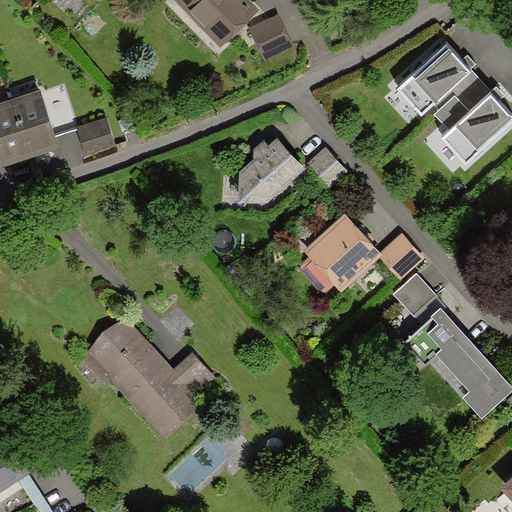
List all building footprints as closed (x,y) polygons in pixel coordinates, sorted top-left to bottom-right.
[(245,0),(181,0),(222,41),(255,10),(245,0)] [(293,44),(279,16),(252,30),(266,57),(293,44)] [(463,59),(448,41),(397,84),(422,114),(434,103),(440,110),(479,76),(471,67),(475,63),(468,55),(463,59)] [(492,89),(479,76),(440,110),(437,113),(450,128),(443,135),(466,161),(511,119),(511,112),(499,99),(505,94),(496,85),(492,89)] [(42,94),(16,103),(32,150),(58,141),(56,133),(42,94)] [(16,103),(0,107),(0,143),(3,154),(5,159),(32,150),(16,103)] [(117,144),(108,116),(78,126),(87,154),(117,144)] [(303,166),(279,140),(243,172),(241,197),(268,199),(303,166)] [(328,149),(311,164),(330,185),(346,170),(328,149)] [(347,218),(310,251),(340,284),(377,251),(347,218)] [(424,257),(403,235),(381,254),(402,277),(411,268),(424,257)] [(438,296),(418,273),(395,294),(415,316),(438,296)] [(511,386),(441,309),(406,341),(426,364),(439,352),(473,388),(466,395),(483,412),(511,386)] [(153,349),(127,322),(113,336),(113,342),(97,357),(165,434),(200,402),(193,395),(183,384),(180,387),(168,374),(151,354),(153,349)] [(193,351),(168,374),(180,387),(183,384),(193,395),(216,375),(193,351)] [(18,453),(9,439),(0,445),(0,511),(20,511),(36,502),(19,475),(28,469),(18,453)] [(279,439),(273,439),(268,442),(267,449),(271,453),(277,454),(282,450),(283,444),(279,439)] [(42,511),(36,502),(20,511),(42,511)]
